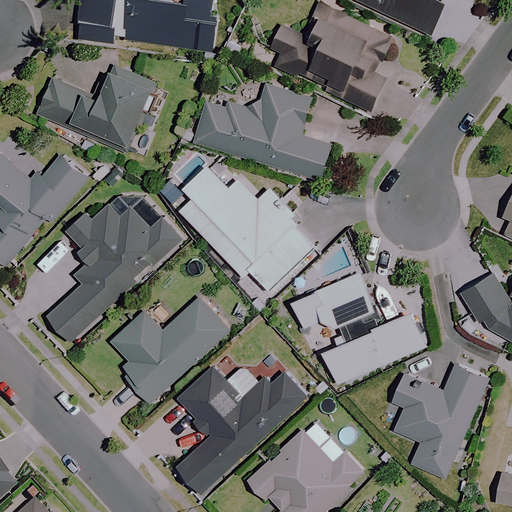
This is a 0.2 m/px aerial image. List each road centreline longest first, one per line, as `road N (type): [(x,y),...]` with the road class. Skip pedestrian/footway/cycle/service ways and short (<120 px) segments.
road 1 (residential): [(511,34),(421,163),(406,212)]
road 2 (residential): [(0,365),(131,511)]
